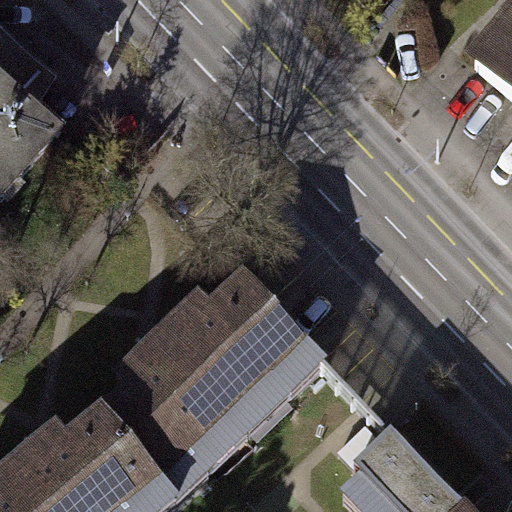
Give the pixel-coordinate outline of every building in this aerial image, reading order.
[(511,99),(511,24),(475,69),(511,99)] [(0,97),(29,122),(57,85),(0,33),(0,97)] [(29,122),(0,97),(0,200),(51,144),(29,122)] [(127,398),(97,428),(170,511),(174,511),(206,481),(188,464),(269,385),(289,405),(324,372),(241,288),(211,316),(199,304),(115,386),(127,398)] [(170,511),(97,428),(64,453),(52,438),(0,479),(0,511),(170,511)] [(389,438),(353,477),(385,511),(446,511),(452,507),(389,438)]
